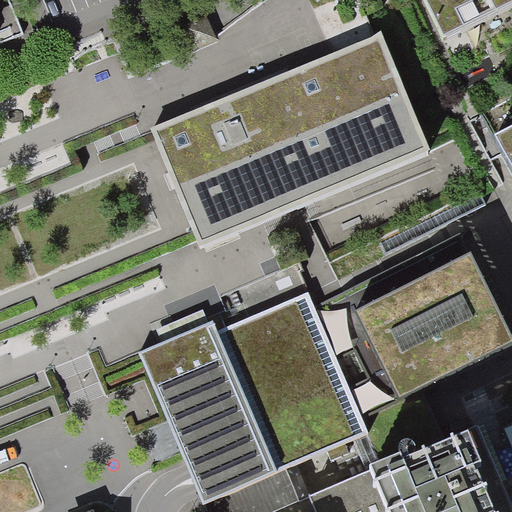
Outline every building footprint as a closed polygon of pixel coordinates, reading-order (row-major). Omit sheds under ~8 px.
[(511,0),(422,0),(446,46),(511,11),(511,0)] [(150,132),(200,254),(304,212),(432,160),(419,129),(382,38),(150,132)] [(511,101),(480,119),(511,180),(511,101)] [(304,212),(329,266),(486,189),(448,116),(419,129),(432,160),(304,212)] [(511,345),(473,260),(354,314),(397,410),(428,397),(453,385),(511,358),(511,345)] [(305,297),(143,366),(185,464),(192,481),(205,511),(213,511),(233,504),(302,474),(369,446),(305,297)] [(348,297),(328,301),(337,338),(357,333),(348,297)] [(428,397),(397,410),(417,453),(447,440),(428,397)] [(511,420),(500,425),(511,460),(511,420)] [(379,471),(313,500),(317,511),(509,511),(471,429),(458,435),(447,440),(417,453),(379,471)] [(235,511),(317,511),(313,500),(302,474),(233,504),(235,511)]
